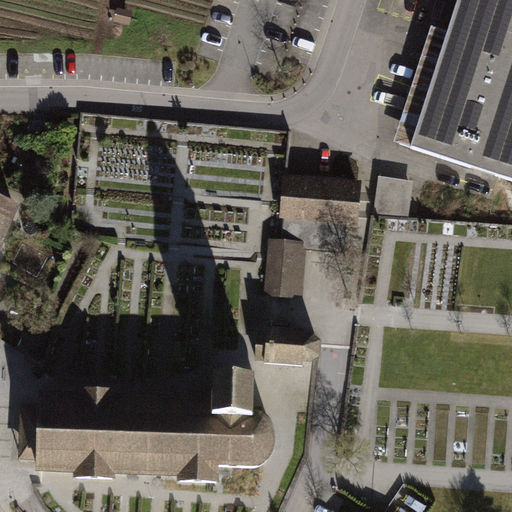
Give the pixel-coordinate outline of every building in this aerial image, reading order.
[(511,181),(511,0),(459,0),(411,149),(511,181)] [(360,190),(282,183),(277,229),(282,229),(280,247),(270,246),(265,299),(302,302),(306,259),(342,262),(345,235),(355,236),(360,190)] [(413,189),(379,186),(375,220),(409,224),(413,189)] [(0,250),(17,207),(0,199),(0,250)] [(305,326),(267,324),(264,360),(303,363),(303,358),(310,359),(320,354),(321,337),(314,330),(305,329),(305,326)] [(86,397),(39,395),(37,471),(76,471),(76,478),(113,479),(113,472),(180,474),(179,480),(217,482),(218,466),(256,467),(266,461),(271,451),(272,442),(272,433),(270,426),(266,419),(260,415),(252,413),(252,378),(214,378),(213,401),(117,398),(117,393),(86,392),(86,397)]
